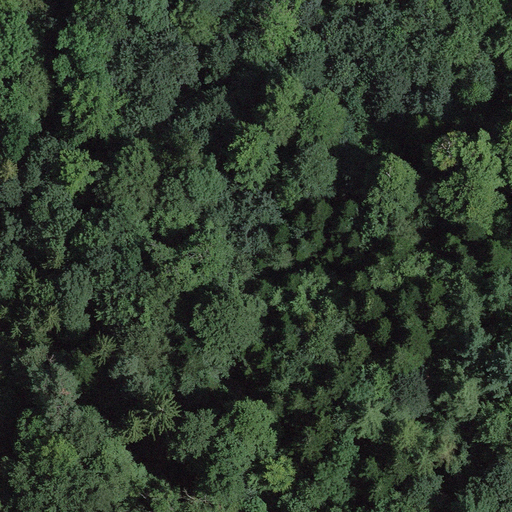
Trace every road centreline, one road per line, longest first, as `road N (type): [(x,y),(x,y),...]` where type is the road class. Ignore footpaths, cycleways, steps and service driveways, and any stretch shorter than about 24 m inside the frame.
road 1 (track): [(325,511),(121,204),(66,74)]
road 2 (track): [(0,296),(28,137),(66,74)]
